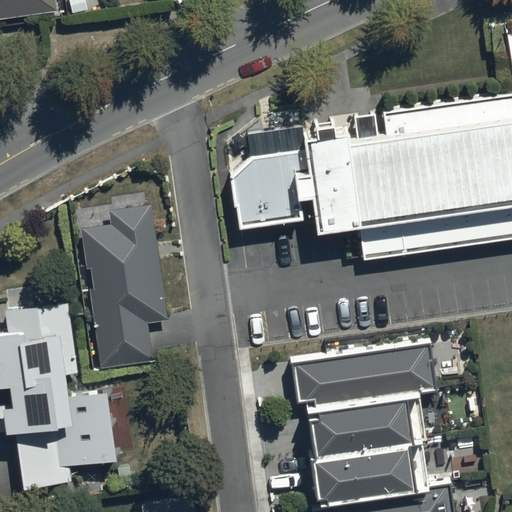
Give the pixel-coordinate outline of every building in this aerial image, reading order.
[(0,0),(0,12),(58,5),(57,0),(0,0)] [(511,96),(303,128),(305,142),(229,153),(240,225),(363,206),(371,257),(511,236),(511,96)] [(151,199),(109,205),(111,219),(82,223),(88,263),(92,263),(95,284),(90,284),(102,362),(154,354),(148,318),(169,314),(151,199)] [(8,322),(0,322),(0,374),(11,373),(13,393),(3,394),(4,397),(0,397),(0,422),(16,420),(23,480),(71,475),(69,459),(116,453),(108,382),(70,387),(68,369),(76,368),(68,298),(39,302),(39,297),(6,301),(8,322)] [(430,336),(292,355),(297,395),(307,394),(307,399),(312,398),(318,444),(313,445),(319,487),(327,486),(329,501),(313,504),(313,511),(454,511),(449,474),(430,476),(423,430),(425,430),(418,382),(437,380),(430,336)] [(193,511),(190,491),(143,496),(145,511),(193,511)]
